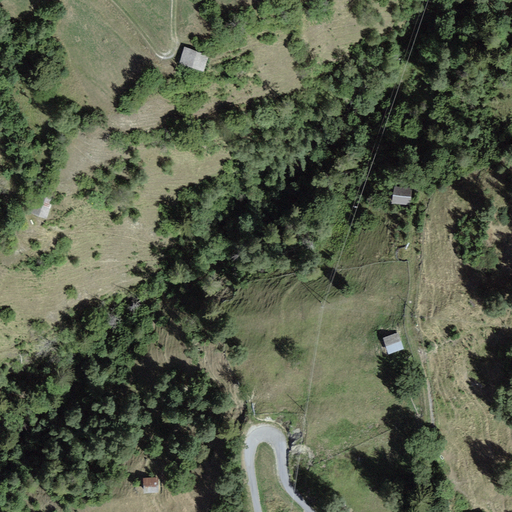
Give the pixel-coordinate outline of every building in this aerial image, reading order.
[(212,58),(189,52),(185,65),(208,72),(212,58)] [(410,191),(395,189),(393,204),(408,206),(410,191)] [(54,202),(39,199),(35,215),(50,219),(54,202)] [(402,350),(396,336),(386,341),(392,354),(402,350)] [(157,479),(143,479),(143,493),(156,493),(157,479)]
